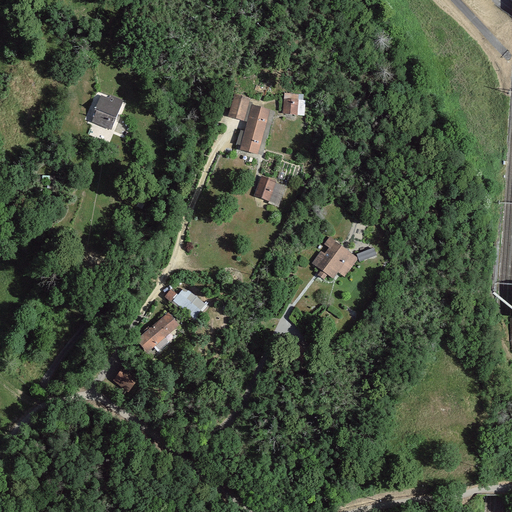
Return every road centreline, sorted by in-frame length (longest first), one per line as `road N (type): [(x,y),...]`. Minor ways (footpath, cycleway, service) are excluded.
road 1 (unclassified): [(0,454),(28,417),(87,395),(149,430),(253,511)]
road 2 (unclassified): [(362,511),(511,486)]
